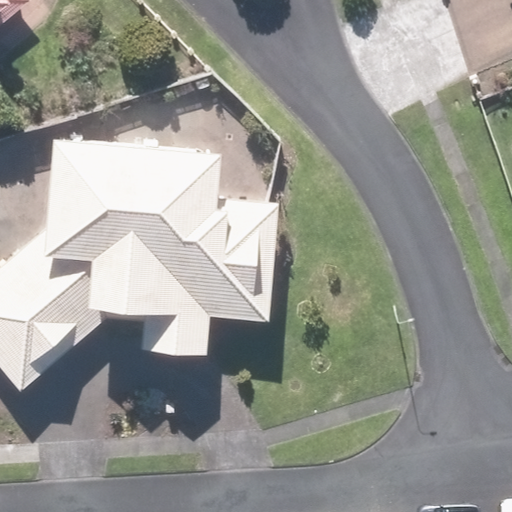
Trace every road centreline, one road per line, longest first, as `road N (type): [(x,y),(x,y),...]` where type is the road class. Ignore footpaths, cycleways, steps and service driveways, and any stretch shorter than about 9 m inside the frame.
road 1 (residential): [(506,484),(46,511)]
road 2 (residential): [(506,484),(407,211),(325,95)]
road 3 (residential): [(325,95),(231,0)]
